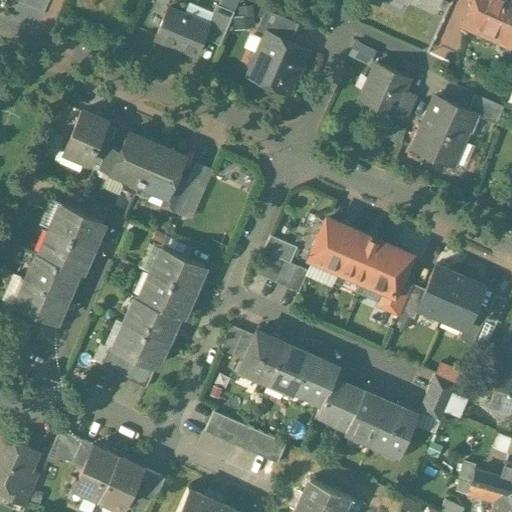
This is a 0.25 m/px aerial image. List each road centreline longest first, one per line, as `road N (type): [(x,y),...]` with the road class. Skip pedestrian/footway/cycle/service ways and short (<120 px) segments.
road 1 (residential): [(0,18),(296,154)]
road 2 (residential): [(166,440),(296,154)]
road 3 (residential): [(296,154),(511,245)]
road 4 (residential): [(0,394),(83,400),(166,440)]
road 5 (residential): [(296,154),(334,68),(342,26)]
